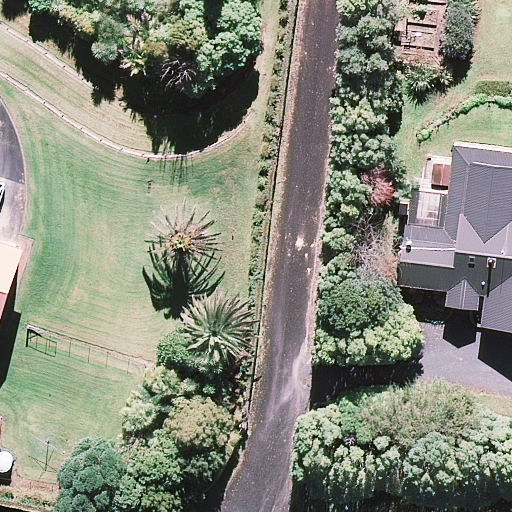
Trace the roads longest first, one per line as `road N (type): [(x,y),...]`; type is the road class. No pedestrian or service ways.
road 1 (unknown): [(235,511),(254,506),(270,464),(297,347),(329,0)]
road 2 (unknown): [(0,486),(160,511)]
